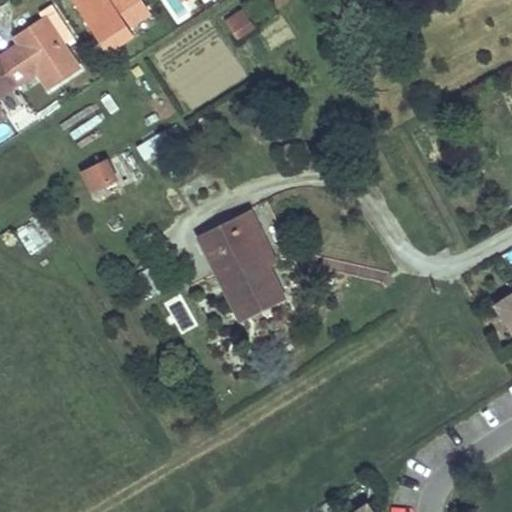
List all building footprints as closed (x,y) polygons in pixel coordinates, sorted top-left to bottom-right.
[(116,0),(114,2),(112,0),(74,0),(107,51),(135,33),(130,25),(151,11),(143,0),(116,0)] [(54,2),(43,9),(46,14),(61,37),(72,30),(54,2)] [(242,3),(223,16),(238,38),(257,25),(242,3)] [(15,35),(21,44),(31,59),(22,65),(12,49),(0,57),(0,60),(17,86),(38,72),(50,89),(82,68),(61,37),(46,14),(15,35)] [(31,59),(21,44),(12,49),(22,65),(31,59)] [(0,96),(17,86),(0,60),(0,122),(10,116),(0,101),(0,96)] [(78,167),(90,190),(118,176),(106,153),(78,167)] [(262,258),(270,254),(250,214),(202,237),(211,255),(218,252),(228,273),(221,276),(242,318),(282,298),(267,267),(262,258)] [(218,252),(211,255),(221,276),(228,273),(218,252)] [(267,267),(274,263),(270,254),(262,258),(267,267)] [(511,295),(497,306),(511,327),(511,295)] [(183,298),(168,304),(180,330),(194,325),(183,298)]
